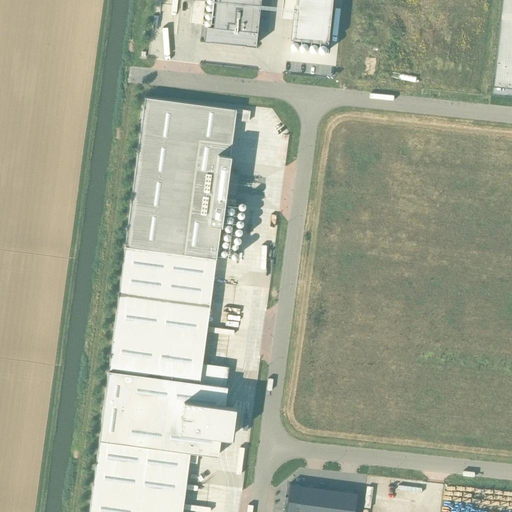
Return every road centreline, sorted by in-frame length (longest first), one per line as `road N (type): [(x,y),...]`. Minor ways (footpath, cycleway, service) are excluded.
road 1 (unclassified): [(266,444),(311,94)]
road 2 (unclassified): [(511,471),(266,444)]
road 3 (unclassified): [(311,94),(511,116)]
road 4 (unclassified): [(149,76),(311,94)]
